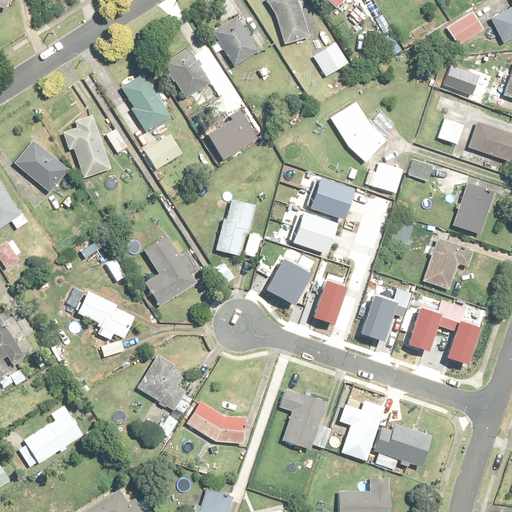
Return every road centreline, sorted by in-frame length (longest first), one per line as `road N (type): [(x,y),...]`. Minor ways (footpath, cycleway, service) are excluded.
road 1 (residential): [(241,322),(492,410)]
road 2 (residential): [(0,91),(144,0)]
